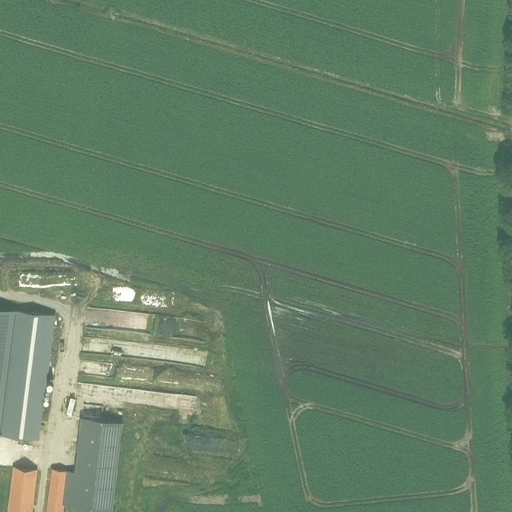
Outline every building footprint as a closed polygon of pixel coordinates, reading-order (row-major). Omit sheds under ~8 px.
[(0,307),(0,433),(39,438),(54,315),(13,309),(0,307)] [(126,311),(123,330),(132,332),(135,312),(126,311)] [(66,414),(71,415),(75,397),(70,396),(66,414)] [(47,511),(62,511),(64,504),(64,503),(111,509),(122,422),(82,417),(75,472),(68,471),(54,469),(53,469),(47,511)] [(165,426),(164,445),(192,446),(192,426),(165,426)] [(31,511),(36,469),(14,467),(9,511),(14,511),(13,511),(31,511)]
